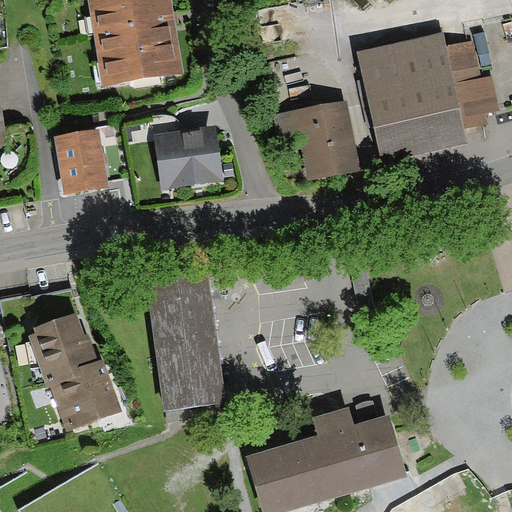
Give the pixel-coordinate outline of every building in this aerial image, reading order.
[(181,71),(169,0),(88,0),(102,84),(181,71)] [(444,31),(356,49),(381,163),(469,144),(467,132),(491,127),(489,118),(502,116),(494,76),(482,79),(474,41),(447,47),(444,31)] [(324,60),(279,68),(284,101),(330,93),(324,60)] [(347,102),(276,116),(281,145),(300,141),(308,178),(360,168),(347,102)] [(214,129),(151,138),(160,195),(223,186),(214,129)] [(99,130),(56,137),(66,196),(109,188),(99,130)] [(211,277),(148,285),(164,410),(226,402),(211,277)] [(78,313),(34,328),(36,334),(30,336),(48,389),(52,387),(66,431),(123,412),(104,358),(100,360),(91,333),(85,334),(78,313)] [(350,408),(310,419),(315,438),(247,457),(262,511),(279,511),(372,486),(404,478),(387,417),(355,426),(350,408)] [(31,475),(0,492),(0,511),(121,511),(96,468),(60,491),(31,475)]
